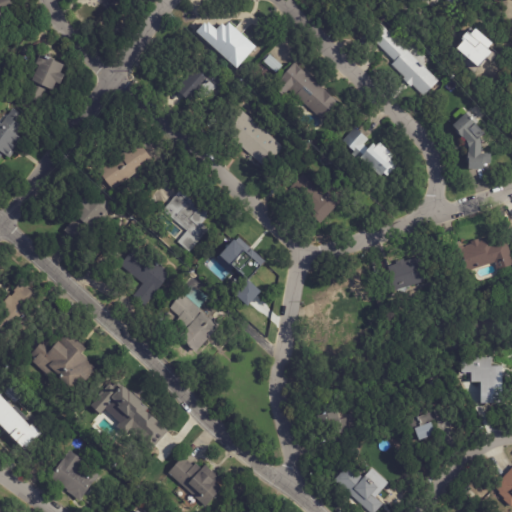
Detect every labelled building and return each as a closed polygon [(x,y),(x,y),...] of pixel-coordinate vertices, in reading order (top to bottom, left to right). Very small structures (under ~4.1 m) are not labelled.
[(0,0),(9,0),(14,11),(2,16),(6,25),(0,27),(0,0)] [(101,0),(99,3),(111,12),(119,3),(114,0),(101,0)] [(234,32),(255,51),(236,72),(196,35),(204,27),(206,29),(208,26),(216,34),(221,27),(225,30),(228,27),(234,32)] [(396,40),(439,82),(424,97),(413,87),(411,89),(403,81),(405,79),(392,66),(395,62),(371,38),(382,27),(396,40)] [(498,57),(493,62),(502,71),(487,86),(462,62),(466,58),(458,50),(464,43),(461,40),(468,33),(471,36),(477,30),(492,46),(492,47),(500,55),(498,57)] [(46,59),(65,67),(61,77),(64,78),(60,87),(56,85),(53,94),(48,92),(43,105),(26,98),(39,68),(36,67),(41,57),(46,59)] [(223,86),(212,96),(206,89),(189,105),(176,90),(190,78),(185,73),(202,57),(226,83),(223,86)] [(321,87),(340,104),(324,122),(291,94),(286,100),(274,90),(295,65),(321,87)] [(251,120),(286,150),(268,171),(220,129),(238,108),(251,120)] [(484,172),(469,171),(470,165),(468,165),(468,161),(467,161),(465,160),(466,156),(468,154),(469,154),(470,151),(467,152),(464,143),(467,142),(463,139),(462,139),(452,128),(469,113),(479,124),(472,131),(481,141),(482,150),(483,150),(483,155),(492,156),(491,166),(484,165),(484,172)] [(15,124),(24,130),(18,138),(23,142),(10,161),(4,157),(0,162),(0,126),(6,117),(15,124)] [(366,139),(369,141),(364,146),(370,151),(374,147),(378,150),(381,146),(395,159),(391,163),(399,170),(389,180),(385,177),(382,180),(361,161),(359,163),(352,156),(355,153),(343,142),(355,129),(366,139)] [(145,151),(153,161),(112,191),(98,171),(111,161),(113,163),(134,147),(136,149),(141,145),(145,151)] [(321,226),(311,217),(314,214),(310,211),(312,209),(292,190),(304,177),(320,192),(327,184),(344,201),(321,226)] [(204,237),(189,254),(178,244),(188,232),(164,211),(181,192),(209,217),(202,225),(209,231),(204,237)] [(111,213),(107,218),(110,220),(96,236),(95,235),(83,248),(65,232),(78,216),(75,213),(85,201),(89,204),(96,196),(113,210),(111,213)] [(250,247),(267,263),(249,283),(221,257),(240,237),(250,247)] [(511,258),(511,269),(499,274),(496,265),(462,277),(453,251),(464,248),(464,250),(466,249),(466,248),(472,246),(472,247),(471,244),(479,242),(480,245),(490,241),(492,248),(507,243),(511,258)] [(154,251),(163,259),(158,266),(171,276),(145,308),(133,299),(144,286),(121,267),(135,249),(148,259),(154,251)] [(410,288),(391,293),(384,270),(397,266),(396,263),(404,261),(404,264),(421,259),(428,282),(410,288)] [(325,311),(333,307),(327,293),(336,289),(336,290),(349,285),(348,284),(359,279),(371,309),(344,320),(347,328),(334,333),(325,311)] [(2,329),(0,327),(0,305),(9,295),(11,297),(15,292),(13,291),(21,281),(43,300),(11,338),(2,329)] [(201,297),(207,302),(200,311),(210,320),(211,319),(221,328),(196,355),(179,340),(186,333),(176,324),(180,319),(170,310),(191,287),(201,297)] [(80,344),(86,348),(81,353),(88,359),(87,360),(97,369),(75,392),(69,387),(64,392),(32,362),(35,359),(31,355),(60,324),(80,344)] [(492,379),(495,377),(500,384),(506,380),(511,388),(511,399),(501,406),(491,404),(481,387),(475,391),(472,391),(465,380),(459,380),(460,373),(462,375),(467,372),(466,370),(473,365),(485,384),(492,379)] [(0,392),(25,417),(32,425),(34,424),(43,433),(27,448),(20,440),(18,441),(0,422),(0,392)] [(118,406),(120,408),(122,407),(140,427),(123,443),(94,413),(110,397),(118,406)] [(436,434),(421,441),(415,429),(409,432),(403,418),(416,413),(418,418),(430,412),(436,425),(433,426),(436,434)] [(350,433),(343,435),(343,433),(326,437),(322,420),(339,415),(340,422),(347,421),(350,433)] [(99,475),(81,501),(67,492),(68,490),(50,478),(69,451),(83,461),(78,468),(88,475),(91,470),(99,475)] [(193,466),(194,466),(196,464),(202,469),(205,465),(220,479),(217,483),(223,488),(207,507),(169,474),(184,457),(193,466)] [(378,489),(373,495),(384,505),(377,511),(367,511),(354,500),(352,502),(340,492),(342,490),(333,482),(348,464),(364,478),(365,476),(379,488),(378,489)] [(511,467),(491,486),(510,507),(511,504),(511,467)]
